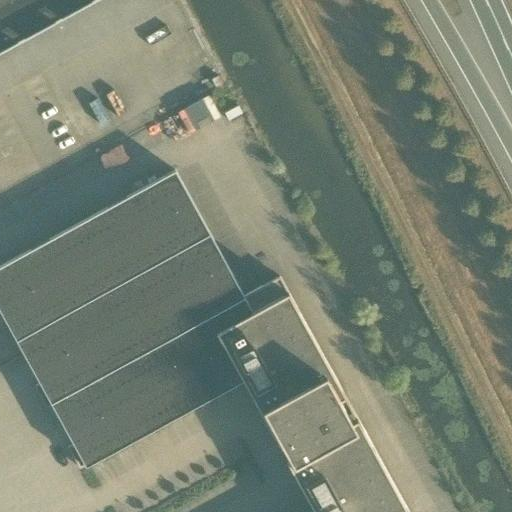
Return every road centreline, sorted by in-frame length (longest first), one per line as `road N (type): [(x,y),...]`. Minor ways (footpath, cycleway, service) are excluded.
road 1 (motorway): [(429,0),(511,143)]
road 2 (unknown): [(9,82),(134,19),(148,0)]
